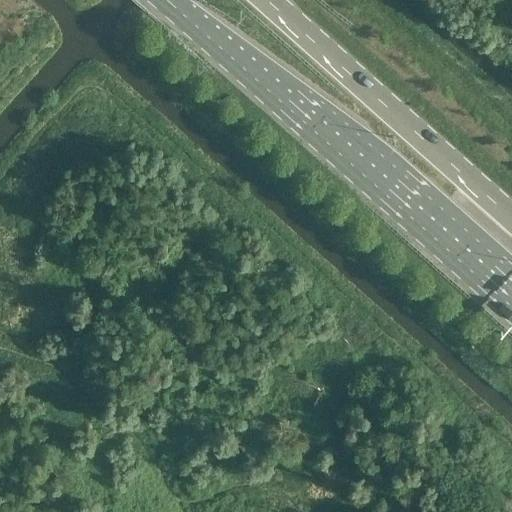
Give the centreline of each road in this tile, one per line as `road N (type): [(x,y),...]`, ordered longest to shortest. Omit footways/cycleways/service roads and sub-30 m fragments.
road 1 (primary): [(165,0),(511,308)]
road 2 (primary): [(511,219),(267,0)]
